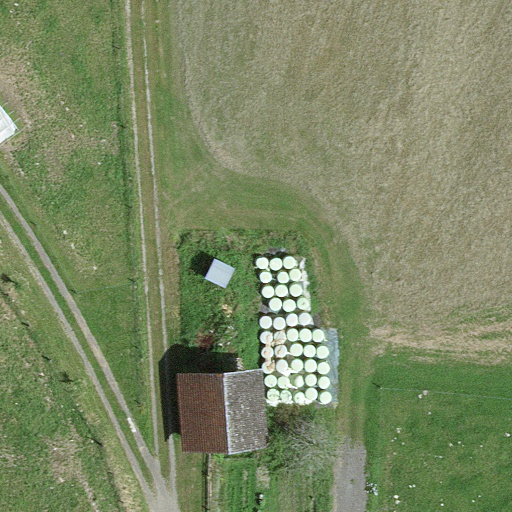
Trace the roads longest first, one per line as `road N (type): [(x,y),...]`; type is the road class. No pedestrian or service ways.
road 1 (track): [(170,511),(142,0)]
road 2 (track): [(0,198),(58,287),(164,511)]
